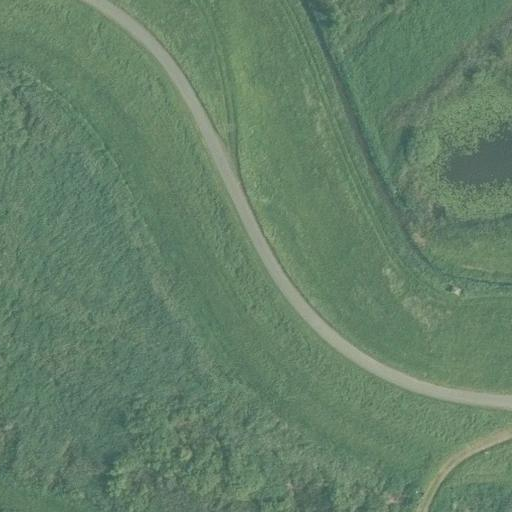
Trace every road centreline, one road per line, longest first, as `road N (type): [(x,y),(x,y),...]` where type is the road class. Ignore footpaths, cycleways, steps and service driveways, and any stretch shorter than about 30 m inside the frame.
road 1 (unclassified): [(511,402),(406,383),(312,318),(253,230),(183,85),(141,31),(97,0)]
road 2 (track): [(425,511),(447,466),(511,434)]
